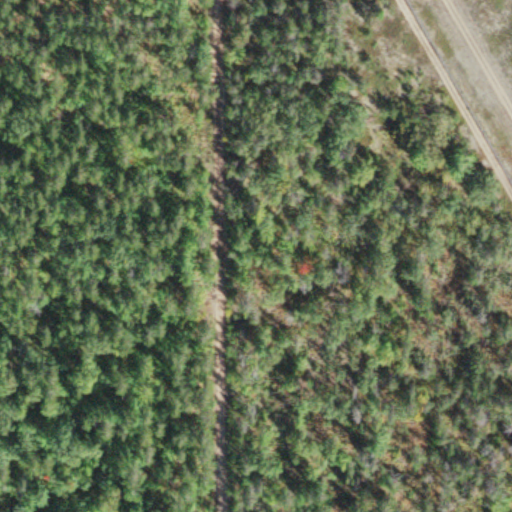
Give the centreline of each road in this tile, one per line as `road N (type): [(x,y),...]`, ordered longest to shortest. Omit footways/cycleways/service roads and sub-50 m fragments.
road 1 (residential): [(221,511),(217,0)]
road 2 (track): [(431,0),(511,135)]
